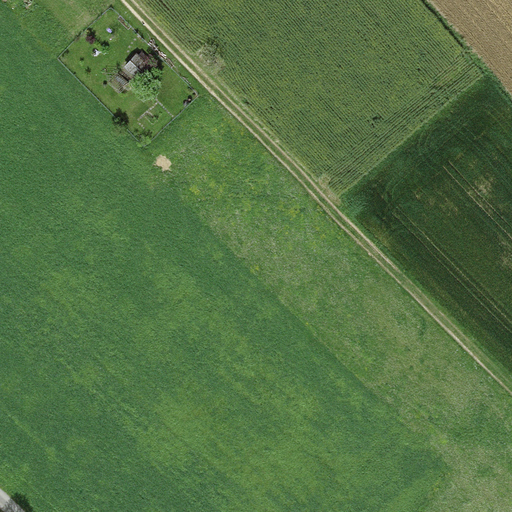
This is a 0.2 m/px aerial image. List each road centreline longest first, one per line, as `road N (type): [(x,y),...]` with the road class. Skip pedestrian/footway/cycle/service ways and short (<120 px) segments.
road 1 (track): [(125,0),(336,216)]
road 2 (track): [(511,386),(336,216)]
